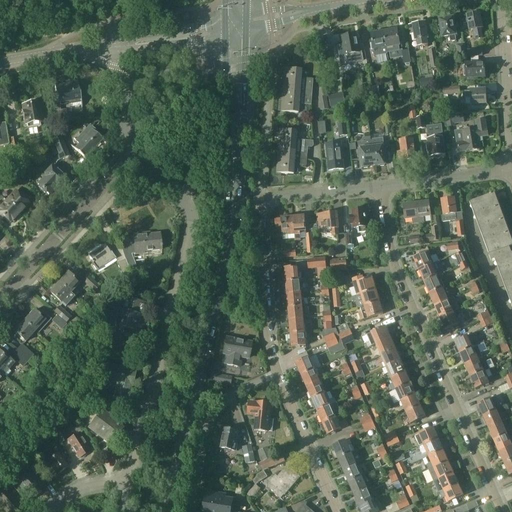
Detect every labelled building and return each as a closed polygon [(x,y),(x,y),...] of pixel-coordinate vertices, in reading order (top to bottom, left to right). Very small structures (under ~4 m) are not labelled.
[(482,28),(480,13),(467,16),(469,31),(474,30),(475,40),(483,38),(481,29),(482,28)] [(442,19),(441,20),(440,21),(443,37),(449,36),(450,42),(457,41),(456,35),(453,18),(447,19),(446,18),(442,19)] [(413,25),(413,26),(410,26),(412,34),(415,34),(416,41),(418,41),(419,47),(427,45),(426,39),(428,39),(425,23),(413,25)] [(397,30),(384,32),(387,49),(386,49),(387,53),(399,51),(399,47),(400,46),(399,40),(401,40),(400,33),(398,34),(397,30)] [(386,49),(387,49),(384,32),(384,31),(378,32),(378,33),(371,34),(372,44),(370,44),(372,51),(373,51),(374,57),(388,55),(386,49)] [(356,36),(342,38),(346,56),(347,64),(363,61),(361,51),(359,51),(356,36)] [(465,53),(463,44),(457,45),(459,54),(465,53)] [(431,68),(438,67),(435,50),(428,51),(431,68)] [(411,63),(408,51),(403,52),(405,64),(411,63)] [(464,77),(467,77),(467,81),(474,81),(474,78),(485,77),(485,76),(486,75),(486,71),(484,70),(484,64),(466,65),(466,66),(463,66),(464,77)] [(300,85),(301,78),(302,70),(284,69),(283,90),(300,91),(300,85)] [(426,79),(419,80),(421,91),(427,90),(426,79)] [(78,82),(55,86),(56,95),(58,94),(59,106),(81,103),(78,82)] [(459,87),(443,88),(444,95),(460,94),(459,87)] [(300,91),(283,90),(282,101),(279,101),(278,112),(281,112),(298,114),(299,104),(299,98),(300,91)] [(471,92),(465,92),(465,98),(471,98),(472,105),(486,104),(485,90),(471,91),(471,92)] [(329,96),(331,109),(345,107),(342,94),(329,96)] [(328,109),(326,97),(319,98),(321,110),(328,109)] [(37,104),(36,104),(36,103),(35,103),(35,102),(34,102),(34,101),(33,101),(32,101),(31,101),(30,101),(29,102),(29,103),(28,104),(28,105),(23,106),(24,112),(23,112),(24,121),(25,121),(26,124),(27,129),(40,127),(39,122),(41,121),(40,113),(38,113),(37,104)] [(68,122),(66,110),(53,112),(59,126),(68,122)] [(453,117),(453,116),(447,117),(448,127),(454,126),(454,124),(464,122),(463,115),(453,117)] [(424,117),(417,118),(418,130),(425,129),(424,117)] [(488,136),(487,129),(486,119),(477,120),(478,129),(462,131),(464,142),(457,143),(459,152),(479,150),(478,141),(480,141),(479,137),(488,136)] [(347,136),(345,120),(337,120),(339,137),(347,136)] [(0,146),(9,145),(5,123),(0,124),(0,146)] [(75,141),(78,144),(74,149),(84,159),(102,139),(97,135),(99,134),(93,129),(86,136),(83,133),(75,141)] [(296,147),(296,140),(297,131),(280,130),(278,152),(295,153),(296,147)] [(430,157),(434,156),(434,157),(435,158),(436,159),(437,159),(438,159),(439,159),(440,158),(441,157),(441,156),(441,155),(444,155),(442,138),(441,138),(440,133),(430,134),(431,139),(428,140),(429,144),(427,144),(428,152),(430,152),(430,157)] [(369,167),(374,166),(372,148),(371,140),(370,134),(364,134),(365,142),(359,143),(359,150),(362,168),(363,167),(364,169),(368,168),(369,167)] [(69,156),(61,137),(51,141),(59,160),(69,156)] [(17,148),(16,138),(9,139),(11,149),(17,148)] [(371,140),(372,148),(374,166),(380,166),(382,167),(385,166),(385,165),(386,165),(384,147),(383,138),(371,140)] [(401,141),(402,152),(398,152),(399,160),(403,159),(403,160),(415,159),(412,139),(401,141)] [(344,169),(341,142),(326,144),(329,171),(344,169)] [(295,153),(278,152),(276,173),(294,175),(294,166),(295,159),(295,153)] [(50,197),(52,194),(62,184),(63,185),(66,181),(65,180),(66,179),(52,167),(36,185),(50,197)] [(13,185),(8,181),(5,185),(9,189),(13,185)] [(15,192),(6,202),(19,213),(20,212),(23,212),(25,209),(24,207),(28,203),(24,200),(26,198),(21,194),(19,195),(15,192)] [(490,258),(511,251),(510,248),(511,247),(511,240),(495,193),(472,202),(491,255),(489,256),(490,258)] [(441,216),(442,223),(456,221),(456,214),(454,198),(441,200),(444,216),(441,216)] [(19,213),(6,202),(0,208),(0,217),(2,219),(4,217),(10,223),(11,221),(14,222),(16,219),(16,217),(19,213)] [(416,203),(418,218),(419,224),(425,223),(424,218),(431,217),(429,202),(416,203)] [(419,224),(418,218),(416,203),(403,205),(405,220),(412,219),(413,225),(419,224)] [(359,234),(366,233),(365,227),(367,227),(365,210),(362,210),(361,209),(356,210),(355,211),(352,211),(353,216),(350,217),(351,224),(353,224),(353,228),(359,228),(359,234)] [(324,214),(324,215),(317,215),(319,230),(332,229),(333,236),(339,235),(338,229),(339,229),(337,213),(324,214)] [(293,217),(295,239),(295,241),(301,241),(300,233),(306,232),(305,216),(293,217)] [(283,240),(295,239),(293,217),(281,218),(281,219),(275,219),(276,228),(282,227),(283,240)] [(440,241),(438,227),(431,228),(432,235),(426,235),(427,243),(440,241)] [(133,235),(133,237),(127,237),(128,241),(118,242),(121,249),(125,260),(129,268),(136,266),(134,262),(132,255),(143,253),(144,253),(144,252),(161,250),(161,247),(162,247),(162,245),(161,245),(160,234),(142,236),(142,234),(133,235)] [(353,235),(345,235),(346,246),(354,245),(353,235)] [(458,243),(447,245),(448,252),(459,250),(458,243)] [(115,260),(111,253),(109,253),(104,245),(88,256),(91,261),(90,262),(97,272),(97,271),(114,259),(115,260)] [(511,251),(490,258),(491,261),(497,259),(511,300),(511,253),(511,254),(511,251)] [(418,270),(419,271),(432,265),(427,253),(413,259),(416,264),(413,265),(416,271),(418,270)] [(325,258),(307,259),(308,268),(325,267),(325,258)] [(121,275),(130,271),(129,268),(125,260),(117,263),(121,275)] [(330,261),(332,273),(347,271),(346,262),(339,263),(339,260),(330,261)] [(419,271),(424,283),(437,277),(432,265),(419,271)] [(285,281),(285,282),(300,281),(299,267),(284,269),(285,274),(283,275),(283,281),(285,281)] [(68,273),(59,283),(70,293),(73,290),(74,291),(81,285),(74,279),(75,277),(71,274),(69,275),(68,273)] [(99,286),(87,276),(83,281),(94,291),(99,286)] [(424,283),(429,295),(443,289),(445,288),(439,276),(437,277),(424,283)] [(357,296),(361,295),(376,291),(373,279),(364,281),(363,277),(352,280),(357,296)] [(301,294),(300,281),(285,282),(287,295),(301,294)] [(55,300),(56,299),(62,305),(63,304),(66,308),(75,298),(70,293),(59,283),(55,288),(54,287),(49,291),(51,293),(50,294),(51,295),(50,296),(55,300)] [(434,307),(448,301),(443,289),(429,295),(434,307)] [(376,291),(361,295),(364,307),(380,303),(376,291)] [(287,295),(288,308),(302,307),(301,294),(287,295)] [(117,326),(143,333),(150,305),(142,303),(113,296),(110,309),(121,312),(117,326)] [(439,319),(453,313),(459,310),(454,298),(448,301),(434,307),(439,319)] [(380,303),(364,307),(360,308),(362,313),(359,313),(361,321),(383,315),(380,303)] [(70,318),(58,307),(54,312),(66,323),(70,318)] [(303,320),(302,307),(288,308),(289,321),(303,320)] [(34,311),(24,322),(35,332),(44,321),(34,311)] [(481,323),(491,318),(488,312),(478,316),(481,323)] [(453,313),(439,319),(440,320),(438,321),(440,327),(443,326),(445,331),(458,325),(453,313)] [(66,325),(56,316),(52,321),(61,330),(66,325)] [(491,318),(481,323),(483,329),(494,324),(491,318)] [(289,321),(290,334),(305,333),(303,320),(289,321)] [(35,332),(24,322),(14,333),(25,343),(35,332)] [(371,347),(376,345),(391,338),(386,327),(366,336),(371,347)] [(339,335),(341,340),(352,335),(349,330),(339,335)] [(305,333),(290,334),(290,335),(288,335),(289,342),(291,342),(291,348),(306,346),(305,333)] [(323,338),(326,344),(337,339),(334,333),(323,338)] [(341,340),(343,346),(354,341),(352,335),(341,340)] [(460,354),(473,348),(468,336),(454,342),(457,347),(454,348),(457,354),(459,353),(460,354)] [(396,350),(391,338),(376,345),(381,356),(396,350)] [(225,339),(222,354),(225,354),(223,364),(239,367),(240,362),(238,361),(239,357),(248,359),(251,344),(225,339)] [(339,346),(337,339),(326,344),(329,350),(339,346)] [(22,346),(17,351),(28,361),(33,356),(22,345),(21,346),(22,346)] [(460,354),(465,366),(483,358),(478,346),(473,348),(460,354)] [(381,356),(386,368),(401,361),(396,350),(381,356)] [(23,367),(28,361),(17,351),(12,357),(11,357),(23,367)] [(0,370),(4,366),(9,370),(14,364),(9,359),(8,360),(0,352),(0,370)] [(465,366),(470,378),(484,372),(490,369),(484,357),(483,358),(465,366)] [(301,376),(314,370),(309,358),(296,364),(298,369),(296,370),(299,376),(301,375),(301,376)] [(386,368),(391,379),(406,372),(401,361),(386,368)] [(126,404),(132,378),(134,379),(136,371),(103,364),(103,365),(105,365),(104,372),(105,372),(104,377),(106,380),(117,382),(113,401),(126,404)] [(301,376),(306,388),(320,382),(314,370),(301,376)] [(406,372),(391,379),(395,390),(410,384),(406,372)] [(484,372),(470,378),(471,379),(468,380),(471,386),(473,385),(476,390),(489,384),(484,372)] [(230,379),(218,376),(217,382),(229,385),(230,379)] [(306,388),(312,400),(325,394),(320,382),(306,388)] [(395,390),(400,402),(415,395),(410,384),(395,390)] [(325,394),(312,400),(317,412),(330,406),(325,394)] [(400,402),(405,413),(420,407),(415,395),(400,402)] [(483,417),(496,411),(491,399),(478,405),(480,410),(478,411),(481,417),(483,416),(483,417)] [(268,432),(270,405),(268,404),(268,402),(261,402),(261,403),(258,403),(249,402),(248,414),(257,415),(255,431),(268,432)] [(330,406),(317,412),(321,420),(322,424),(336,418),(330,406)] [(420,407),(405,413),(410,425),(425,418),(420,407)] [(483,417),(488,429),(505,421),(500,409),(496,411),(483,417)] [(112,418),(101,410),(88,427),(95,433),(97,430),(112,441),(121,429),(118,426),(117,424),(116,425),(110,420),(112,418)] [(362,427),(373,422),(370,416),(360,421),(362,427)] [(336,418),(322,424),(323,425),(320,426),(323,432),(325,431),(327,436),(341,430),(336,418)] [(488,429),(494,441),(511,433),(505,421),(488,429)] [(373,422),(362,427),(365,433),(375,428),(373,422)] [(224,429),(220,449),(236,452),(237,446),(235,445),(238,432),(231,431),(231,429),(226,428),(226,430),(224,429)] [(423,446),(438,440),(433,428),(414,437),(419,448),(420,448),(423,446)] [(67,440),(61,430),(56,433),(61,443),(67,440)] [(385,442),(396,438),(394,432),(383,437),(385,442)] [(58,441),(52,433),(47,437),(53,445),(58,441)] [(494,441),(499,453),(511,446),(511,436),(511,433),(494,441)] [(78,435),(69,441),(71,446),(79,459),(80,458),(81,459),(86,456),(85,455),(89,452),(85,445),(86,444),(82,438),(80,440),(78,435)] [(396,438),(385,442),(388,448),(399,443),(396,438)] [(443,451),(438,440),(423,446),(420,448),(420,450),(420,452),(421,453),(423,455),(426,453),(428,457),(443,451)] [(338,459),(351,453),(345,441),(332,447),(335,453),(332,454),(335,459),(337,458),(338,459)] [(255,463),(251,446),(242,448),(246,464),(255,463)] [(511,446),(499,453),(504,465),(511,461),(511,446)] [(258,451),(263,462),(272,458),(268,447),(258,451)] [(68,468),(55,450),(44,458),(57,475),(68,468)] [(448,462),(443,451),(428,457),(430,463),(426,464),(429,470),(433,469),(448,462)] [(338,459),(343,471),(356,465),(351,453),(338,459)] [(32,465),(23,455),(17,460),(26,470),(32,465)] [(271,459),(259,465),(262,471),(274,466),(271,459)] [(511,461),(504,465),(505,466),(502,467),(505,473),(507,472),(509,477),(511,475),(511,461)] [(453,474),(448,462),(433,469),(438,480),(453,474)] [(343,471),(348,483),(361,477),(356,465),(343,471)] [(275,477),(267,487),(280,499),(299,477),(293,472),(292,473),(287,468),(278,479),(275,477)] [(43,488),(28,472),(16,483),(31,499),(43,488)] [(458,485),(453,474),(438,480),(434,482),(439,493),(443,491),(458,485)] [(348,483),(354,495),(367,489),(361,477),(348,483)] [(443,491),(439,493),(442,498),(446,497),(448,503),(463,496),(458,485),(443,491)] [(255,486),(247,496),(252,500),(260,490),(255,486)] [(5,488),(0,492),(0,505),(6,511),(16,511),(23,506),(5,488)] [(209,489),(204,511),(230,511),(232,501),(239,502),(239,501),(224,499),(225,491),(224,491),(223,495),(217,494),(218,490),(217,490),(216,494),(209,492),(209,489)] [(354,495),(359,507),(372,501),(367,489),(354,495)] [(407,500),(394,505),(397,511),(409,506),(407,500)] [(376,511),(372,501),(359,507),(359,508),(357,509),(358,511),(376,511)]
